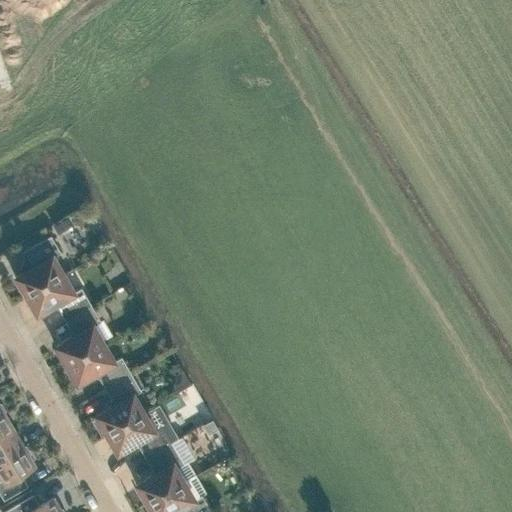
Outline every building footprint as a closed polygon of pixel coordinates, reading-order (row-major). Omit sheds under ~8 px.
[(73,222),(69,214),(57,221),(61,229),(73,222)] [(14,277),(25,296),(63,274),(52,257),(60,252),(50,235),(22,251),(31,267),(14,277)] [(73,292),(63,274),(25,296),(36,315),(57,303),(66,318),(90,304),(80,287),(73,292)] [(75,334),(55,346),(66,365),(103,343),(101,341),(112,335),(103,319),(100,321),(90,304),(66,318),(75,334)] [(106,388),(131,373),(121,357),(113,361),(103,343),(66,365),(76,384),(97,372),(106,388)] [(106,434),(143,412),(133,395),(140,390),(131,373),(106,388),(116,403),(95,415),(96,418),(92,420),(100,435),(105,432),(106,434)] [(0,436),(13,429),(3,412),(0,413),(0,436)] [(147,457),(171,443),(161,426),(153,430),(143,412),(106,434),(117,453),(137,441),(147,457)] [(212,419),(202,424),(208,434),(218,428),(212,419)] [(0,459),(23,447),(13,429),(0,436),(0,459)] [(135,485),(146,503),(195,475),(187,461),(183,464),(171,443),(147,457),(156,473),(135,485)] [(23,447),(0,459),(0,479),(0,494),(3,500),(27,486),(21,475),(34,467),(23,447)] [(195,475),(146,503),(151,511),(174,511),(178,510),(178,511),(210,511),(211,511),(201,495),(205,492),(195,475)] [(60,511),(52,497),(38,505),(32,494),(2,511),(60,511)]
